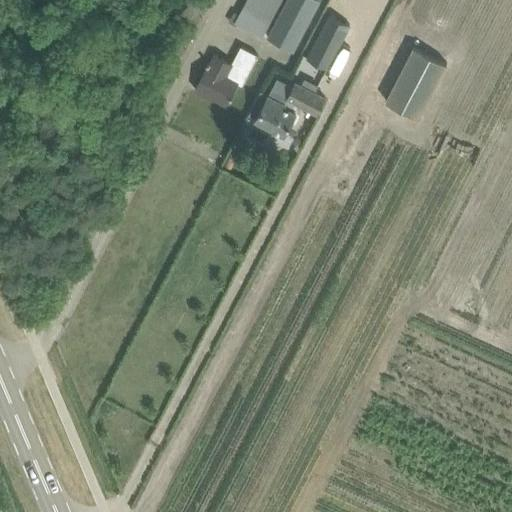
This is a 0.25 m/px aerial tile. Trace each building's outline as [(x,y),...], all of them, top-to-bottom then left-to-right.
[(286,0),(267,38),(293,52),(319,0),(286,0)] [(331,13),(308,57),(329,68),(337,51),(350,23),(331,13)] [(207,66),(195,89),(226,104),(230,96),(231,96),(232,94),(231,94),(237,82),(241,84),(256,54),(239,45),(230,62),(213,54),(208,63),(207,63),(206,65),(207,66)] [(413,46),(385,101),(421,119),(449,64),(413,46)] [(267,95),(255,120),(284,135),(287,128),(291,120),(296,122),(300,114),(296,112),(295,111),(299,103),(317,113),(325,97),(296,81),(287,97),(284,103),(267,95)]
